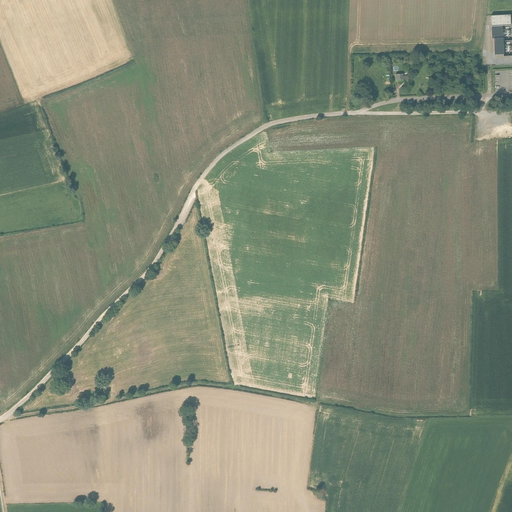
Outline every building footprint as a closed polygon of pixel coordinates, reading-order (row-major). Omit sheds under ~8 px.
[(491,16),(491,26),(491,39),(494,39),(494,54),(503,54),(503,41),(503,39),(503,25),(510,25),(510,15),(491,16)] [(403,74),(395,75),(396,82),(405,82),(405,87),(411,87),(410,85),(410,77),(410,76),(403,76),(403,74)] [(363,76),(355,77),(355,84),(365,84),(365,89),(371,89),(371,87),(371,79),(363,79),(363,76)] [(418,77),(410,77),(410,85),(420,84),(420,89),(426,89),(426,79),(418,79),(418,77)] [(378,79),(371,79),(371,87),(381,87),(381,91),(386,91),(386,81),(379,81),(378,79)]
